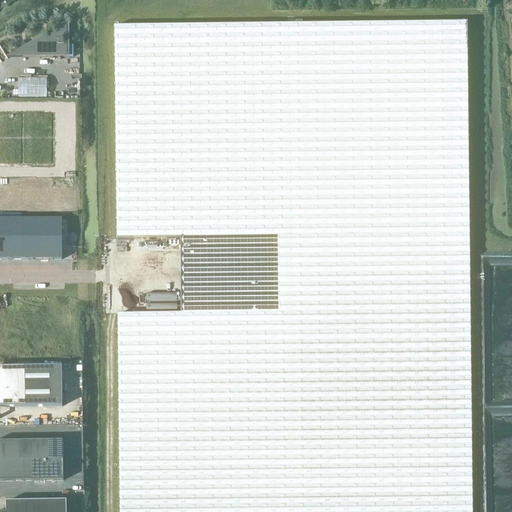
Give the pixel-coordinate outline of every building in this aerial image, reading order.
[(472,511),(467,23),(115,27),(117,239),(180,238),(181,314),(118,315),(120,511),(472,511)] [(35,45),(19,55),(67,56),(67,26),(53,34),(53,37),(48,37),(43,41),(43,45),(35,45)] [(53,113),(0,113),(0,166),(53,167),(53,113)] [(63,188),(0,187),(0,209),(62,210),(62,211),(63,211),(63,188)] [(63,220),(0,220),(0,260),(62,260),(63,220)] [(174,303),(178,304),(180,292),(169,290),(168,296),(175,297),(174,303)] [(60,313),(0,313),(0,357),(61,357),(60,313)] [(0,408),(63,407),(62,367),(0,367),(0,408)] [(0,482),(64,481),(63,441),(0,442),(0,482)] [(66,511),(67,501),(6,502),(6,511),(66,511)]
